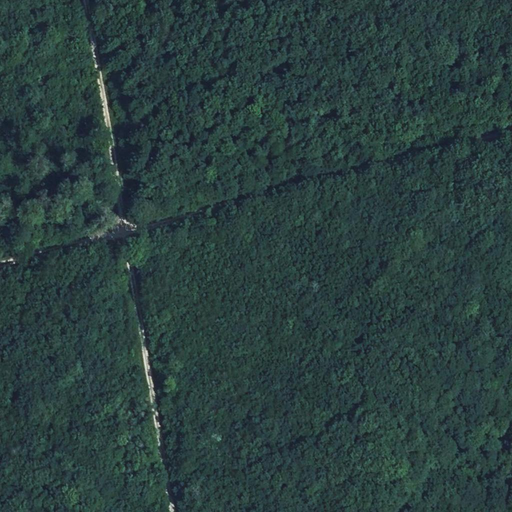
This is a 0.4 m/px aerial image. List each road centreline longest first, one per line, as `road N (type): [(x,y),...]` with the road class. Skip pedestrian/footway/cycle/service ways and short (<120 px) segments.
road 1 (track): [(511,137),(122,237)]
road 2 (track): [(122,237),(172,511)]
road 3 (track): [(81,0),(122,237)]
road 4 (track): [(122,237),(0,269)]
